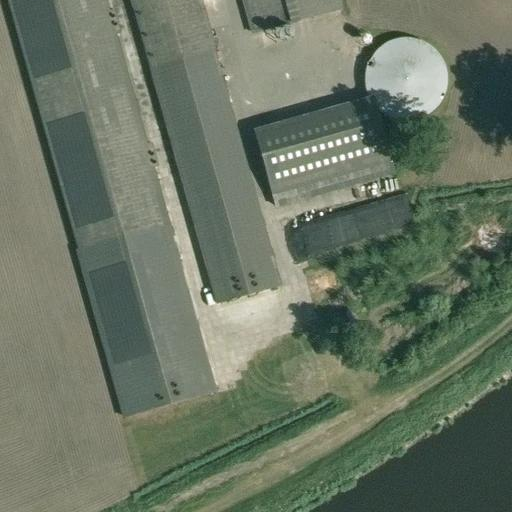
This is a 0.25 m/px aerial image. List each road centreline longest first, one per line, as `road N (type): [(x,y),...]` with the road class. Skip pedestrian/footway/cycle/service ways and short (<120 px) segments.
road 1 (track): [(221,511),(280,485),(405,406),(511,326)]
road 2 (unknown): [(118,0),(151,85),(168,195)]
